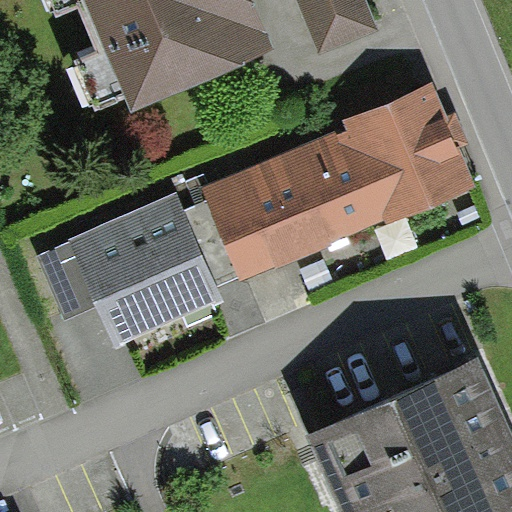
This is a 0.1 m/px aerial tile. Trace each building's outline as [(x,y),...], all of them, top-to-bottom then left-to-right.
[(69,40),(93,98),(272,27),(260,0),(83,0),(96,29),(69,40)] [(300,0),(320,49),(379,25),(368,0),(300,0)] [(204,178),(242,268),(386,208),(388,214),(479,177),(463,139),(469,136),(455,101),(448,104),(433,69),(343,107),(347,118),(204,178)] [(99,297),(114,331),(222,283),(178,183),(71,231),(73,235),(39,249),(67,311),(99,297)] [(352,511),(511,511),(511,405),(480,335),(307,413),(352,511)]
